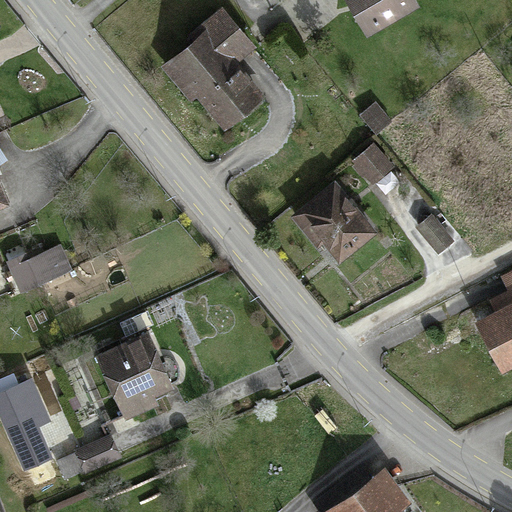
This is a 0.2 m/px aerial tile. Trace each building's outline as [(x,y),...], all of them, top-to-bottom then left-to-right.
[(409,0),(347,0),(363,27),(409,0)] [(217,7),(162,58),(223,124),(257,93),(228,61),(250,42),(217,7)] [(371,102),(360,112),(374,129),(385,120),(371,102)] [(367,143),(350,158),(367,178),(384,163),(367,143)] [(369,227),(329,178),(288,210),(309,237),(317,231),(335,254),(369,227)] [(427,211),(412,224),(434,249),(449,235),(427,211)] [(59,245),(10,267),(21,292),(71,270),(59,245)] [(511,289),(511,267),(502,273),(511,289)] [(511,290),(469,316),(498,364),(511,355),(511,290)] [(138,332),(95,352),(124,412),(166,392),(138,332)] [(27,382),(0,394),(0,412),(25,467),(50,456),(37,427),(46,423),(27,382)] [(110,437),(76,453),(84,471),(119,456),(110,437)] [(385,472),(332,511),(399,511),(396,507),(406,499),(385,472)]
